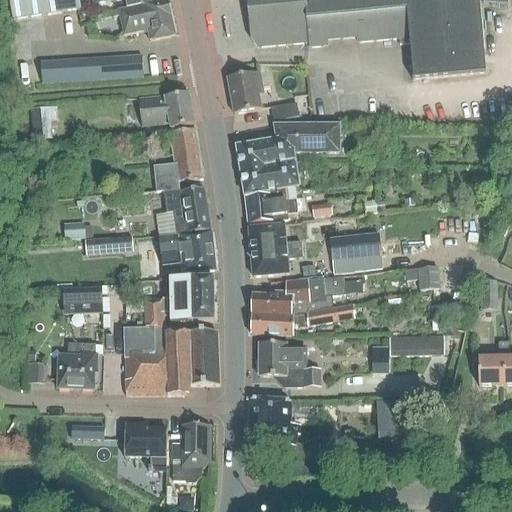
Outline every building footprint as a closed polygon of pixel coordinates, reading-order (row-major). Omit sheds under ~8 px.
[(8,0),(12,22),(80,11),(77,0),(8,0)] [(90,0),(92,7),(120,0),(123,0),(126,11),(166,2),(165,0),(90,0)] [(247,0),(246,0),(253,40),(257,39),(258,49),(307,44),(308,50),(328,48),(327,43),(356,40),(357,45),(398,41),(399,47),(409,46),(412,82),(485,75),(477,0),(247,0)] [(174,37),(166,2),(126,11),(111,14),(112,20),(119,18),(123,38),(147,32),(149,43),(174,37)] [(141,58),(101,60),(102,82),(143,80),(141,58)] [(101,60),(40,64),(41,86),(102,82),(101,60)] [(259,74),(226,80),(233,116),(262,111),(259,97),(264,96),(259,74)] [(168,126),(169,132),(194,127),(188,95),(165,100),(139,102),(141,128),(168,126)] [(296,105),(270,110),(272,124),(298,119),(296,105)] [(30,112),(33,143),(52,141),(51,123),(58,122),(57,110),(30,112)] [(244,198),(244,199),(287,192),(286,192),(300,190),(295,156),(340,157),(340,126),(272,126),(275,142),(236,149),(244,198)] [(179,192),(178,186),(202,182),(195,131),(168,135),(173,166),(152,169),(155,195),(162,194),(179,192)] [(141,156),(159,155),(158,142),(140,143),(141,156)] [(172,215),(175,237),(210,232),(204,191),(179,195),(179,192),(162,194),(165,216),(172,215)] [(247,226),(274,223),(287,222),(286,217),(297,216),(295,202),(288,203),(287,192),(244,199),(247,226)] [(375,202),(363,204),(364,216),(376,214),(375,202)] [(329,206),(313,208),(314,219),(330,217),(329,206)] [(83,225),(63,226),(64,242),(84,241),(83,225)] [(286,245),(284,227),(248,231),(252,279),(289,276),(288,262),(302,260),(301,244),(286,245)] [(215,272),(210,232),(175,237),(157,239),(161,269),(179,267),(180,277),(215,272)] [(378,237),(329,242),(331,264),(353,262),(353,260),(381,257),(378,237)] [(84,243),(85,258),(113,256),(112,241),(84,243)] [(416,271),(417,282),(418,293),(439,291),(437,269),(416,271)] [(404,272),(405,284),(417,282),(416,271),(404,272)] [(213,281),(168,282),(168,301),(169,316),(169,325),(214,324),(213,281)] [(252,297),(252,314),(280,315),(315,313),(332,309),(331,300),(344,299),(342,281),(322,282),(307,284),(306,284),(285,285),(284,296),(275,295),(274,298),(252,297)] [(480,284),(480,312),(497,312),(497,284),(480,284)] [(63,291),(63,317),(102,317),(102,290),(63,291)] [(161,316),(161,301),(142,301),(143,330),(122,331),(123,362),(125,362),(125,399),(165,398),(165,347),(165,336),(166,336),(166,331),(164,331),(163,316),(161,316)] [(332,312),(332,309),(315,313),(280,315),(252,314),(250,336),(292,339),(292,328),(299,328),(299,331),(306,331),(306,329),(354,322),(352,309),(332,312)] [(165,336),(165,347),(165,398),(189,398),(189,389),(218,388),(216,334),(166,336),(165,336)] [(389,359),(443,359),(443,338),(389,339),(389,359)] [(503,360),(508,360),(508,345),(497,345),(498,360),(478,360),(478,388),(503,388),(503,360)] [(67,358),(58,358),(57,391),(93,392),(93,383),(97,383),(97,355),(94,355),(94,347),(67,346),(67,358)] [(285,349),(285,346),(259,346),(258,379),(273,379),(282,391),(320,391),(320,372),(302,372),(302,370),(306,370),(306,349),(285,349)] [(511,359),(508,360),(503,360),(503,388),(511,387),(511,359)] [(289,426),(290,403),(250,401),(248,446),(295,448),(296,437),(298,437),(299,427),(289,426)] [(379,444),(415,441),(413,402),(376,404),(379,444)] [(165,474),(166,431),(142,431),(142,427),(124,427),(124,459),(141,460),(141,465),(134,465),(134,474),(140,480),(153,481),(157,476),(157,473),(165,474)] [(170,446),(170,463),(173,463),(172,484),(193,484),(199,478),(199,470),(203,470),(210,464),(210,428),(181,428),(181,446),(170,446)] [(318,458),(281,456),(280,477),(317,478),(318,458)] [(192,511),(193,499),(179,498),(178,511),(192,511)]
